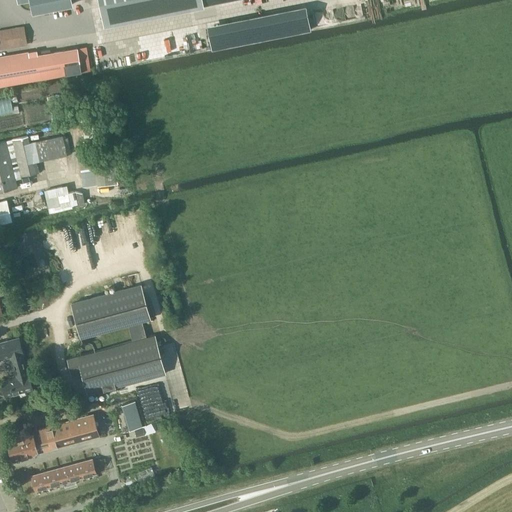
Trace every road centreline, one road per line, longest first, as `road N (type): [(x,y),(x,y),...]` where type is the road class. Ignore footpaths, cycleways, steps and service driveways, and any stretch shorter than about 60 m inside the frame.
road 1 (track): [(511,383),(276,438),(182,407)]
road 2 (secondary): [(289,485),(511,427)]
